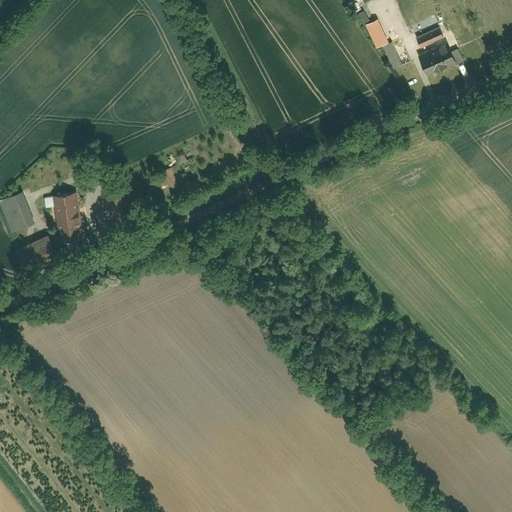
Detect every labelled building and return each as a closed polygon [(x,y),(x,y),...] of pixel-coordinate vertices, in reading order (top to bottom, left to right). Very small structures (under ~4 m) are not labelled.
[(395,19),(389,6),(382,9),(383,12),(374,16),(379,26),(395,19)] [(375,46),(382,42),(370,24),(364,28),(375,46)] [(444,35),(439,24),(416,34),(420,45),(444,35)] [(411,60),(400,36),(382,44),(393,68),(411,60)] [(452,49),(447,39),(417,52),(427,74),(454,61),(455,63),(464,59),(458,46),(452,49)] [(188,159),(184,152),(176,156),(180,164),(188,159)] [(176,181),(171,166),(157,172),(162,186),(176,181)] [(124,186),(102,196),(117,231),(139,221),(124,186)] [(35,220),(22,188),(0,196),(0,203),(11,230),(35,220)] [(75,190),(52,194),(59,240),(84,236),(81,219),(88,218),(87,208),(78,209),(75,190)] [(56,253),(47,232),(15,246),(23,267),(56,253)]
